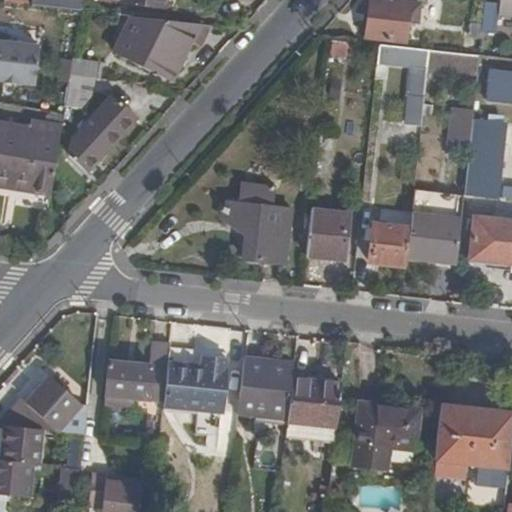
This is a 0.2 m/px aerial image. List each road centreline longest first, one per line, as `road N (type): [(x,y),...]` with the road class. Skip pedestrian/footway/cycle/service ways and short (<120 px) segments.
road 1 (residential): [(511,337),(50,285)]
road 2 (tertiary): [(311,0),(50,285)]
road 3 (unknown): [(121,293),(101,350),(99,468)]
